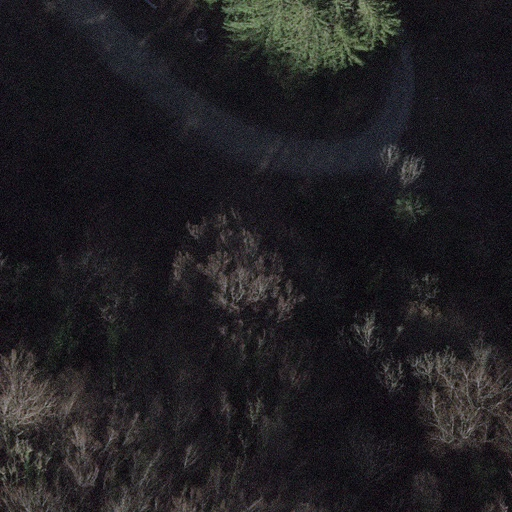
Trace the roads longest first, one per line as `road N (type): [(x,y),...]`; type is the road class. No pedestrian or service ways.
road 1 (track): [(61,0),(150,93),(296,163),(370,153),(402,113),(389,37),(362,0)]
road 2 (track): [(370,153),(511,215)]
